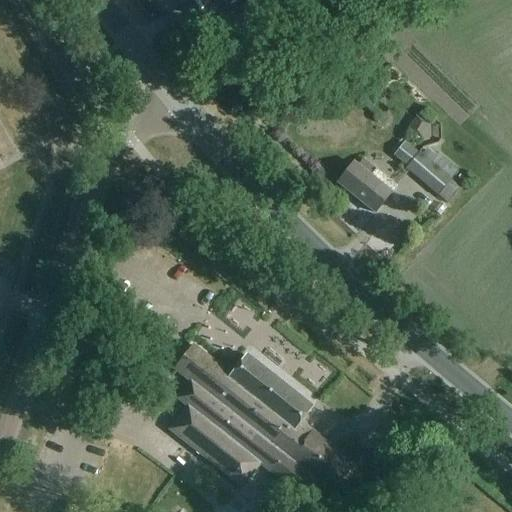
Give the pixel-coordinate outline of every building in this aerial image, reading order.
[(239,0),(192,0),(194,2),(204,20),(239,0)] [(213,131),(222,121),(203,104),(194,114),(213,131)] [(407,169),(438,196),(451,181),(419,154),(407,169)] [(374,214),(396,187),(375,170),(370,177),(354,164),(338,184),(374,214)] [(386,243),(396,226),(384,219),(374,236),(386,243)] [(246,489),(263,467),(311,505),(325,489),(336,498),(360,468),(302,421),(313,407),(247,354),(231,374),(196,345),(178,368),(193,381),(177,400),(190,410),(173,430),(246,489)] [(141,370),(143,368),(129,357),(123,365),(134,374),(138,369),(141,370)] [(277,488),(262,507),(268,511),(277,511),(289,497),(277,488)]
